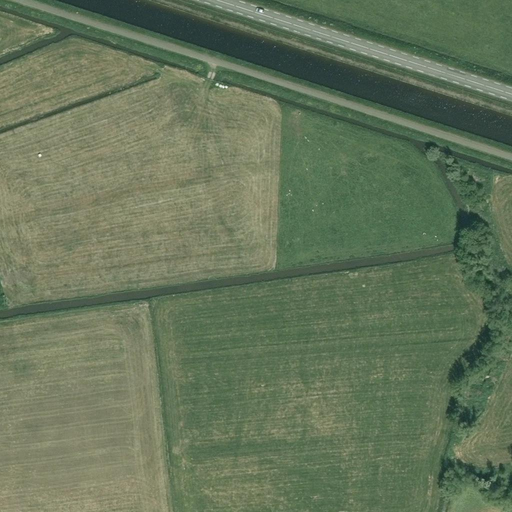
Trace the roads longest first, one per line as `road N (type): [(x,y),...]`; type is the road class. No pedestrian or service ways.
road 1 (unclassified): [(511,157),(20,0)]
road 2 (primary): [(511,94),(216,0)]
